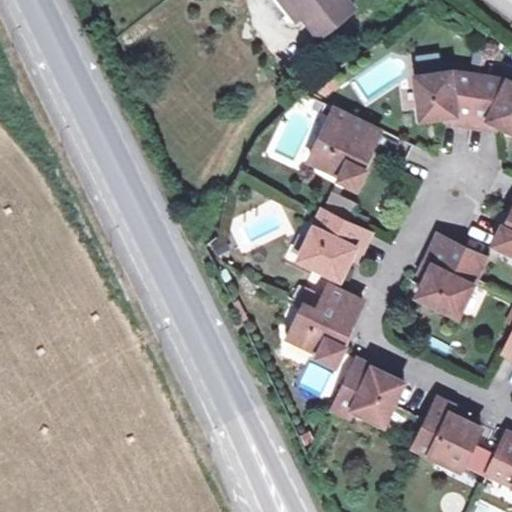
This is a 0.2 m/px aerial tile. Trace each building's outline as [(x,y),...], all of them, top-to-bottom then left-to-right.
[(308,17),(294,0),(283,0),(281,2),(299,24),(308,17)] [(357,8),(350,0),(294,0),(308,17),(322,35),(357,8)] [(476,124),(485,73),(458,69),(422,73),(427,115),(449,112),(459,111),(459,121),(476,124)] [(511,77),(485,73),(476,124),(493,127),(497,118),(505,123),(511,126),(511,77)] [(338,76),(324,84),(331,94),(344,84),(338,76)] [(386,129),(341,107),(317,157),(346,172),(345,176),(363,185),(372,166),(369,164),(386,129)] [(459,111),(449,112),(450,119),(459,121),(459,111)] [(497,118),(493,127),(501,128),(505,123),(497,118)] [(330,191),(326,204),(351,213),(356,200),(330,191)] [(376,231),(328,208),(305,255),(346,274),(355,256),(360,246),(367,249),(376,231)] [(511,220),(510,225),(508,224),(499,241),(511,247),(511,220)] [(222,223),(205,231),(211,242),(227,234),(222,223)] [(491,256),(443,233),(430,260),(437,264),(431,275),(431,276),(423,293),(464,313),(480,280),(491,256)] [(360,246),(355,256),(362,259),(367,249),(360,246)] [(437,264),(430,260),(425,272),(431,275),(437,264)] [(367,299),(333,283),(326,297),(320,308),(308,302),(293,333),(323,348),(321,352),(342,362),(351,343),(347,341),(367,299)] [(320,308),(326,297),(311,290),(307,301),(308,302),(320,308)] [(378,364),(363,356),(338,406),(353,413),(357,406),(388,422),(409,379),(391,370),(389,378),(375,371),(378,364)] [(391,370),(378,364),(375,371),(389,378),(391,370)] [(458,403),(442,395),(418,445),(464,466),(484,424),(467,415),(455,409),(458,403)] [(469,408),(458,403),(455,409),(467,415),(469,408)] [(511,429),(492,471),(511,481),(511,429)]
